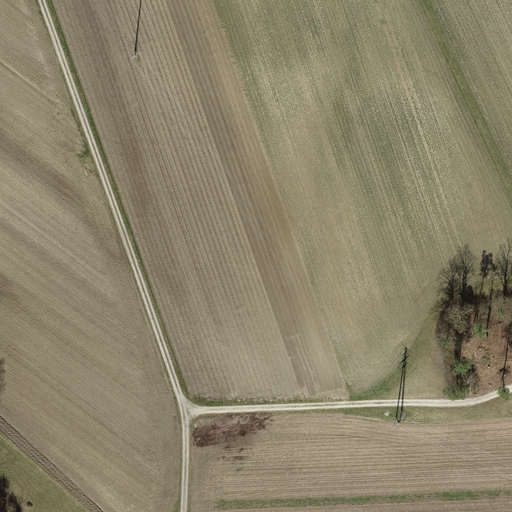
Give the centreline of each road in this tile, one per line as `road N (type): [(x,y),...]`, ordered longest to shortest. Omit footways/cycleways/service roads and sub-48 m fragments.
road 1 (track): [(186,511),(191,415),(41,0)]
road 2 (track): [(191,415),(470,398),(511,387)]
